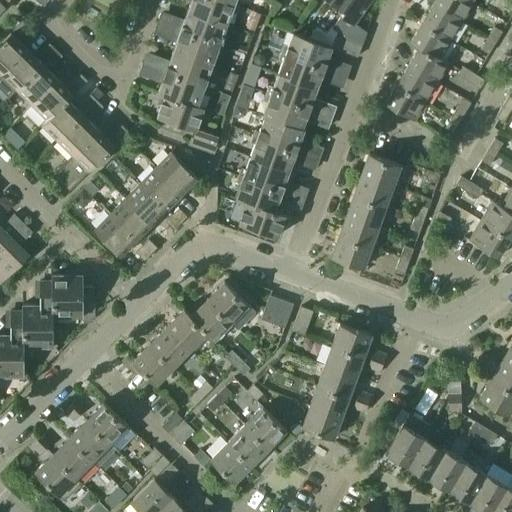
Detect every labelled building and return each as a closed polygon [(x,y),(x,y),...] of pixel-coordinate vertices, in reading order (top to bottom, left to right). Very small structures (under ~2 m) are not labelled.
[(191,0),(188,9),(226,23),(232,7),(236,9),(238,5),(225,0),(191,0)] [(332,0),(345,9),(332,27),(338,31),(336,34),(362,43),(367,31),(355,23),(371,0),(332,0)] [(468,0),(434,0),(433,4),(461,21),(473,2),(468,0)] [(433,4),(421,23),(450,39),(461,21),(433,4)] [(220,39),(226,23),(188,9),(183,23),(178,22),(176,28),(223,45),(225,41),(220,39)] [(251,10),(246,28),(254,30),(260,12),(251,10)] [(22,19),(14,28),(21,35),(29,26),(22,19)] [(440,57),(450,39),(421,23),(410,41),(419,47),(419,46),(439,58),(440,57)] [(494,26),(487,36),(496,41),(502,31),(494,26)] [(178,36),(173,50),(211,64),(217,48),(222,49),(223,45),(176,28),(173,35),(178,36)] [(0,42),(0,73),(0,74),(26,48),(10,32),(0,42)] [(281,51),(328,68),(331,62),(326,60),(331,46),(293,32),(287,49),(282,47),(281,51)] [(357,56),(362,43),(336,34),(331,46),(357,56)] [(496,41),(487,36),(481,48),(489,53),(496,41)] [(48,57),(56,49),(49,42),(41,50),(48,57)] [(419,47),(408,64),(437,82),(448,62),(440,57),(439,58),(419,46),(419,47)] [(0,74),(16,89),(42,63),(26,48),(0,74)] [(62,55),(56,49),(48,57),(54,63),(62,55)] [(163,62),(161,69),(208,86),(210,82),(205,80),(211,64),(173,50),(168,64),(163,62)] [(284,57),(278,73),(316,87),(321,73),(326,75),(328,68),(281,51),(279,55),(284,57)] [(16,89),(31,104),(57,78),(42,63),(16,89)] [(250,64),(245,81),(253,84),(259,67),(250,64)] [(408,64),(397,83),(426,100),(437,82),(408,64)] [(463,65),(458,73),(469,80),(474,72),(463,65)] [(208,86),(161,69),(159,75),(163,77),(158,91),(164,94),(165,93),(197,105),(197,104),(202,88),(207,90),(208,86)] [(224,88),(232,90),(239,74),(229,70),(224,88)] [(474,72),(469,80),(480,87),(485,79),(476,74),(474,72)] [(81,73),(73,81),(79,87),(87,78),(81,73)] [(267,88),(266,92),(313,109),(316,103),(311,101),(316,87),(278,73),(272,89),(267,88)] [(31,104),(46,119),(46,120),(67,98),(68,99),(73,94),(57,78),(31,104)] [(414,119),(426,100),(397,83),(385,102),(414,119)] [(263,115),(265,115),(301,128),(302,127),(306,114),(311,116),(313,109),(266,92),(264,96),(269,98),(263,115)] [(88,108),(97,100),(90,93),(82,101),(88,108)] [(165,93),(164,94),(157,114),(195,128),(189,143),(214,152),(220,136),(196,127),(203,106),(197,104),(197,105),(165,93)] [(511,96),(508,94),(502,105),(510,110),(511,107),(511,96)] [(458,104),(451,116),(460,121),(471,101),(462,96),(458,104)] [(83,114),(68,99),(67,98),(46,120),(46,119),(41,124),(57,140),(83,114)] [(103,106),(97,100),(88,108),(94,114),(103,106)] [(510,110),(502,105),(495,116),(503,122),(510,110)] [(57,140),(72,155),(98,129),(83,114),(57,140)] [(253,133),(301,151),(303,144),(298,143),(304,128),(302,127),(301,128),(265,115),(259,131),(255,129),(253,133)] [(454,132),(460,121),(451,116),(445,127),(454,132)] [(122,123),(113,132),(118,138),(127,129),(122,123)] [(142,128),(137,132),(129,141),(136,148),(144,139),(148,135),(142,128)] [(114,145),(98,129),(72,155),(88,171),(114,145)] [(256,139),(250,155),(289,169),(294,156),(298,157),(301,151),(253,133),(251,138),(256,139)] [(494,137),(487,148),(496,153),(503,142),(494,137)] [(496,153),(487,148),(481,159),(489,164),(496,153)] [(155,167),(181,193),(197,177),(171,151),(155,167)] [(361,174),(392,185),(400,164),(369,152),(361,174)] [(240,170),(238,174),(286,191),(288,185),(284,183),(289,169),(250,155),(244,171),(240,170)] [(155,167),(140,182),(166,208),(181,193),(155,167)] [(440,173),(427,168),(424,178),(437,182),(440,173)] [(235,197),(242,199),(242,198),(274,210),(279,196),(283,198),(286,191),(238,174),(237,178),(241,180),(235,197)] [(361,174),(354,194),(385,205),(392,185),(361,174)] [(460,175),(455,183),(467,190),(472,182),(469,180),(460,175)] [(90,180),(83,187),(91,196),(99,189),(90,180)] [(140,182),(125,197),(151,223),(166,208),(140,182)] [(472,182),(467,190),(478,197),(483,189),(472,182)] [(511,187),(501,205),(501,206),(511,213),(511,187)] [(354,194),(346,214),(377,226),(385,205),(354,194)] [(422,196),(419,203),(414,216),(423,220),(428,206),(427,206),(430,199),(422,196)] [(125,197),(110,213),(136,239),(151,223),(125,197)] [(242,198),(242,199),(240,203),(245,205),(239,221),(277,235),(282,221),(287,222),(289,215),(274,210),(242,198)] [(492,200),(481,219),(509,236),(511,232),(511,213),(501,206),(501,205),(492,200)] [(172,214),(181,222),(187,215),(179,207),(172,214)] [(439,210),(435,219),(447,225),(452,217),(439,210)] [(0,245),(23,222),(14,213),(1,226),(0,225),(0,245)] [(120,255),(136,239),(110,213),(94,229),(120,255)] [(174,229),(181,222),(172,214),(166,220),(174,229)] [(346,214),(339,235),(370,246),(377,226),(346,214)] [(423,220),(414,216),(410,228),(419,231),(423,220)] [(498,256),(509,236),(481,219),(469,239),(498,256)] [(23,222),(0,245),(0,282),(28,254),(19,244),(32,231),(23,222)] [(370,246),(339,235),(331,256),(363,267),(370,246)] [(142,244),(150,253),(157,246),(148,238),(142,244)] [(144,259),(150,253),(142,244),(135,251),(144,259)] [(399,257),(409,260),(413,247),(403,244),(399,257)] [(409,260),(399,257),(394,268),(404,272),(409,260)] [(52,280),(52,315),(78,314),(87,323),(94,315),(94,285),(82,285),(82,273),(52,273),(52,280)] [(22,303),(22,310),(23,344),(49,344),(53,348),(57,344),(53,340),(52,315),(52,280),(39,280),(40,303),(22,303)] [(207,298),(231,322),(238,329),(255,311),(225,280),(207,298)] [(260,318),(272,322),(284,326),(293,302),(269,294),(260,318)] [(213,339),(231,322),(207,298),(191,314),(190,315),(207,332),(206,332),(213,339)] [(292,329),(304,334),(313,310),(301,305),(292,329)] [(190,349),(206,332),(207,332),(190,315),(191,314),(184,307),(166,325),(190,349)] [(23,370),(23,344),(22,310),(10,310),(10,333),(0,333),(0,374),(19,374),(23,378),(28,374),(23,370)] [(332,344),(363,355),(371,334),(339,322),(332,344)] [(173,366),(190,349),(166,325),(149,342),(173,366)] [(511,341),(502,359),(511,365),(511,341)] [(173,366),(149,342),(132,360),(156,384),(173,366)] [(356,375),(363,355),(332,344),(324,364),(356,375)] [(233,365),(241,358),(231,349),(224,355),(233,365)] [(373,350),(370,357),(382,362),(385,354),(373,350)] [(382,362),(370,357),(367,366),(379,371),(382,362)] [(250,367),(241,358),(233,365),(243,374),(250,367)] [(511,365),(502,359),(490,378),(511,390),(511,365)] [(348,396),(356,375),(324,364),(317,384),(348,396)] [(197,388),(197,389),(204,396),(213,386),(206,379),(205,381),(200,376),(192,384),(197,388)] [(511,406),(511,390),(490,378),(479,397),(508,414),(511,406)] [(253,383),(246,390),(256,399),(263,392),(253,383)] [(341,416),(348,396),(317,384),(309,405),(341,416)] [(225,385),(215,394),(222,401),(232,392),(225,385)] [(204,396),(197,389),(187,398),(195,405),(204,396)] [(359,389),(355,398),(368,403),(371,393),(359,389)] [(447,392),(448,401),(461,400),(461,391),(447,392)] [(222,401),(215,394),(206,404),(213,410),(222,401)] [(78,397),(71,404),(80,413),(87,407),(78,397)] [(368,403),(355,398),(353,405),(365,410),(368,403)] [(461,400),(448,401),(448,410),(461,409),(461,400)] [(86,419),(115,448),(118,451),(136,433),(103,401),(86,419)] [(80,413),(71,404),(65,410),(74,419),(80,413)] [(262,405),(245,423),(268,447),(286,429),(262,405)] [(341,416),(309,405),(302,426),(333,437),(341,416)] [(407,464),(431,425),(413,414),(407,416),(386,452),(407,464)] [(69,436),(93,459),(99,465),(115,448),(86,419),(69,436)] [(481,435),(486,426),(474,419),(469,428),(481,435)] [(228,440),(251,464),(268,447),(245,423),(228,440)] [(431,425),(407,464),(428,477),(445,448),(437,443),(441,436),(439,430),(431,425)] [(497,433),(486,426),(481,435),(492,442),(497,433)] [(44,431),(37,438),(46,447),(53,441),(44,431)] [(69,436),(52,453),(76,476),(93,459),(69,436)] [(46,447),(37,438),(31,444),(40,453),(46,447)] [(228,440),(211,458),(201,448),(193,455),(203,465),(210,458),(234,482),(251,464),(228,440)] [(465,460),(445,448),(428,477),(448,489),(465,460)] [(82,482),(76,476),(52,453),(34,471),(64,500),(82,482)] [(486,473),(465,460),(448,489),(469,501),(486,473)] [(490,511),(507,485),(486,473),(469,501),(486,511),(490,511)] [(142,511),(154,511),(172,494),(154,476),(131,500),(142,511)] [(511,511),(511,488),(507,485),(490,511),(511,511)] [(154,511),(187,511),(189,511),(172,494),(154,511)] [(388,511),(395,500),(387,496),(381,507),(388,511)] [(395,500),(388,511),(398,511),(402,505),(395,500)]
